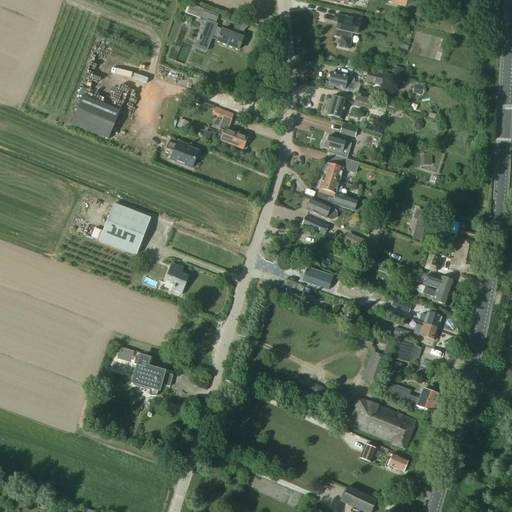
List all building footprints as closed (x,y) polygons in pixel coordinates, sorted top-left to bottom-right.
[(474,2),(472,9),(481,12),(482,4),(474,2)] [(190,6),(189,13),(199,15),(201,8),(190,6)] [(200,19),(206,22),(196,48),(207,52),(213,36),(219,39),(217,42),(238,51),(243,38),(221,30),(221,31),(216,29),(217,25),(216,24),(218,18),(203,12),(200,19)] [(358,27),(359,21),(335,15),(334,22),(338,23),(335,36),(341,37),(339,47),(349,49),(352,34),(357,35),(359,27),(358,27)] [(394,67),(392,75),(401,77),(403,69),(394,67)] [(365,82),(386,87),(389,76),(368,71),(365,82)] [(351,78),(347,77),(330,73),(328,83),(325,82),(324,87),(333,89),(333,87),(344,89),(351,91),(354,81),(353,79),(351,78)] [(414,85),(412,94),(422,96),(424,87),(423,87),(418,86),(414,85)] [(82,96),(71,124),(108,139),(120,111),(82,96)] [(326,115),(331,116),(342,120),(347,101),(331,96),(330,100),(327,99),(324,112),(327,113),(326,115)] [(356,96),(353,105),(370,109),(370,107),(370,106),(372,100),(356,96)] [(370,106),(370,107),(382,110),(384,103),(372,100),(370,106)] [(216,108),(213,115),(218,117),(221,110),(216,108)] [(218,117),(218,119),(222,120),(221,121),(218,129),(218,130),(219,130),(223,132),(221,137),(220,141),(243,150),(248,137),(228,129),(231,120),(233,114),(221,110),(218,117)] [(185,121),(181,129),(186,131),(189,123),(185,121)] [(342,126),(340,133),(354,138),(356,130),(342,126)] [(204,131),(201,138),(208,141),(211,133),(204,131)] [(345,142),(345,141),(329,136),(326,143),(324,143),(322,148),(325,148),(325,149),(328,149),(327,154),(346,159),(351,144),(345,142)] [(168,142),(165,150),(173,153),(170,160),(192,169),(198,152),(176,143),(176,145),(168,142)] [(431,154),(424,154),(424,166),(432,165),(431,154)] [(328,160),(323,177),(339,182),(343,171),(355,174),(358,164),(343,159),(341,164),(328,160)] [(319,190),(319,193),(333,197),(334,195),(334,194),(335,195),(336,193),(339,182),(323,177),(319,190)] [(333,197),(331,205),(354,212),(357,202),(357,200),(336,193),(335,195),(334,194),(334,195),(333,197)] [(331,208),(315,201),(310,199),(305,210),(326,219),(330,220),(333,220),(336,219),(337,216),(337,213),(335,210),(331,208)] [(98,242),(112,247),(136,257),(151,218),(114,204),(98,242)] [(426,221),(428,212),(417,209),(414,218),(418,219),(426,221)] [(301,226),(314,231),(318,222),(305,217),(301,226)] [(343,242),(373,255),(377,246),(346,233),(343,242)] [(421,241),(422,235),(414,233),(412,239),(421,241)] [(451,259),(450,268),(473,271),(474,262),(476,262),(478,244),(476,244),(477,237),(463,234),(461,240),(457,240),(454,260),(451,259)] [(431,251),(424,269),(435,273),(438,265),(436,264),(439,254),(431,251)] [(178,267),(172,264),(164,283),(174,286),(171,292),(180,296),(187,277),(180,274),(181,272),(176,271),(178,267)] [(397,275),(400,268),(390,264),(387,270),(397,275)] [(329,290),(333,277),(306,268),(302,281),(329,290)] [(426,284),(437,287),(436,290),(450,295),(454,282),(440,277),(439,281),(428,278),(426,284)] [(403,291),(394,287),(390,295),(400,298),(403,291)] [(423,295),(433,298),(432,302),(446,306),(450,295),(436,290),(435,291),(424,288),(423,295)] [(408,313),(411,306),(397,300),(394,307),(408,313)] [(421,315),(419,320),(424,322),(423,324),(438,329),(442,318),(427,312),(426,317),(421,315)] [(390,330),(393,324),(381,319),(378,325),(390,330)] [(416,325),(414,334),(419,335),(434,341),(438,330),(438,329),(423,324),(423,325),(422,327),(416,325)] [(395,328),(392,337),(409,341),(411,333),(395,328)] [(375,354),(368,374),(366,382),(378,386),(380,378),(392,344),(374,338),(375,337),(359,331),(355,343),(370,349),(373,342),(386,346),(382,356),(375,354)] [(412,359),(420,360),(422,345),(399,341),(396,360),(411,362),(412,359)] [(120,348),(118,354),(132,358),(134,352),(120,348)] [(138,365),(132,383),(134,384),(134,386),(150,390),(150,396),(157,396),(158,391),(160,384),(170,387),(173,376),(163,373),(164,372),(146,367),(148,359),(136,356),(134,364),(138,365)] [(396,362),(393,371),(401,374),(404,365),(396,362)] [(289,390),(321,403),(326,389),(295,376),(289,390)] [(386,383),(381,396),(388,398),(388,399),(404,406),(408,396),(410,392),(397,387),(394,387),(386,383)] [(408,396),(404,406),(415,410),(416,406),(432,413),(439,396),(423,390),(419,400),(408,396)] [(347,425),(392,443),(391,446),(405,451),(416,422),(357,398),(347,425)] [(364,445),(359,460),(370,465),(376,450),(364,445)] [(407,462),(408,461),(392,455),(389,462),(386,461),(384,468),(391,471),(392,469),(403,473),(405,468),(407,467),(408,464),(407,462)] [(340,503),(359,511),(370,511),(376,501),(347,487),(340,503)]
